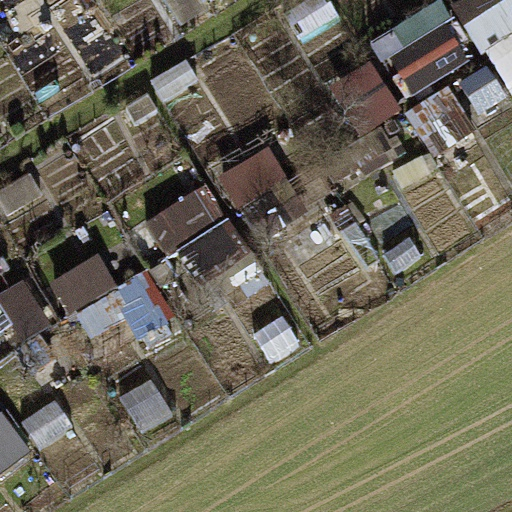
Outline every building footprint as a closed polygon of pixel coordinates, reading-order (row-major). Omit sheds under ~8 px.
[(453,2),(384,34),(412,95),(481,63),(453,2)] [(227,174),(256,229),(306,202),(276,147),(227,174)] [(196,285),(256,252),(218,184),(158,217),(196,285)] [(79,317),(128,288),(108,253),(58,282),(79,317)] [(12,410),(0,418),(0,468),(6,477),(42,452),(12,410)]
